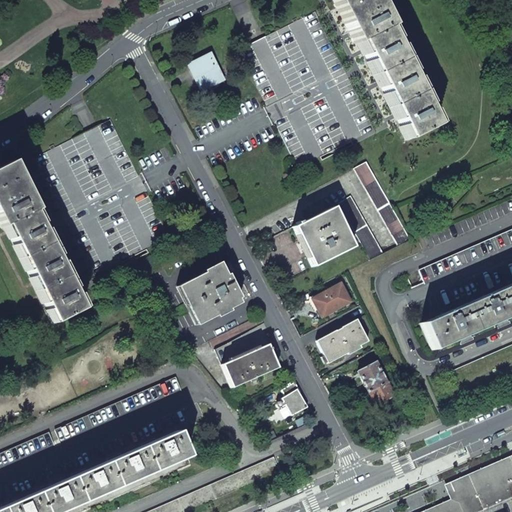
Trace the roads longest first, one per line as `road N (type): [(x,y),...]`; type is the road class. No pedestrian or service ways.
road 1 (residential): [(130,41),(329,423)]
road 2 (residential): [(0,446),(174,370),(192,374),(204,390)]
road 3 (residential): [(0,480),(204,390)]
road 4 (tertiary): [(358,482),(511,415)]
road 5 (residential): [(0,139),(130,41)]
road 6 (residential): [(130,511),(255,457)]
road 7 (unknown): [(190,157),(68,214)]
